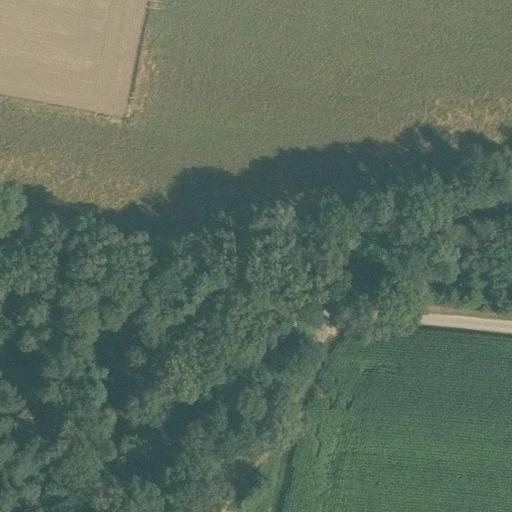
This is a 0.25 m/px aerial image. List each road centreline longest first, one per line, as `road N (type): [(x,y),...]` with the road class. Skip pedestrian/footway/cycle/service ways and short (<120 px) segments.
road 1 (track): [(0,282),(511,329)]
road 2 (track): [(311,308),(274,511)]
